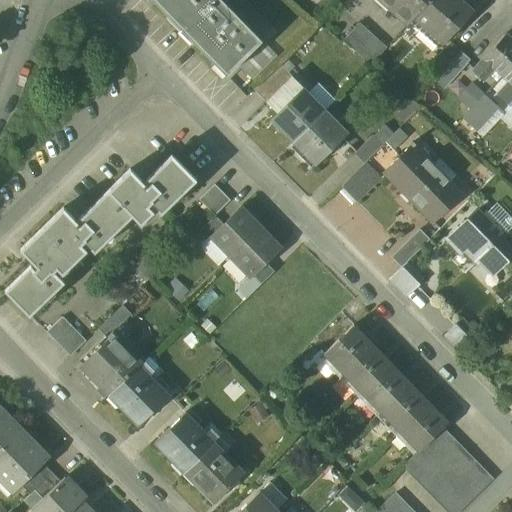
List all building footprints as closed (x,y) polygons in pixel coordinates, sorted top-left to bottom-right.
[(152,0),(182,30),(211,0),(152,0)] [(227,76),(262,42),(220,0),(211,0),(182,30),(227,76)] [(430,0),(386,0),(392,6),(389,9),(407,26),(415,19),(414,18),(430,0)] [(474,11),(461,0),(430,0),(414,18),(415,19),(444,44),(474,11)] [(386,49),(359,25),(344,41),(371,66),(386,49)] [(511,39),(506,34),(473,71),(485,82),(495,70),(502,76),(511,64),(511,39)] [(451,42),(434,61),(443,70),(461,51),(451,42)] [(461,51),(443,70),(455,80),(472,61),(461,51)] [(280,64),(255,90),(267,102),(293,77),(280,64)] [(511,102),(511,64),(502,76),(509,82),(498,94),(510,105),(511,102)] [(326,111),(293,77),(267,102),(278,113),(271,120),(293,143),(326,111)] [(484,96),(472,85),(459,98),(472,109),(483,96),(484,96)] [(493,105),(483,96),(472,109),(481,118),(493,105)] [(326,111),(293,143),(316,166),(348,133),(326,111)] [(356,151),(367,161),(373,155),(388,169),(401,155),(394,148),(404,137),(386,120),(356,151)] [(457,195),(430,167),(433,164),(415,146),(403,158),(406,161),(389,178),(403,193),(404,192),(432,220),(457,195)] [(142,193),(151,202),(162,213),(196,180),(172,156),(147,180),(151,184),(148,187),(142,193)] [(366,163),(341,187),(357,203),(382,179),(366,163)] [(142,193),(148,187),(131,170),(80,219),(84,223),(81,226),(75,231),(84,241),(95,252),(133,215),(141,224),(153,212),(147,206),(151,202),(142,193)] [(215,185),(199,200),(215,216),(230,201),(215,185)] [(75,231),(81,226),(64,208),(21,250),(38,268),(35,271),(31,267),(6,291),(29,315),(63,282),(53,271),(57,268),(63,274),(86,251),(81,245),(84,241),(75,231)] [(223,225),(212,236),(230,255),(259,227),(240,208),(223,225)] [(505,235),(485,214),(482,217),(480,215),(477,211),(448,239),(460,252),(462,250),(461,250),(463,248),(469,255),(470,255),(477,262),(479,259),(482,262),(483,262),(493,273),(500,266),(511,254),(511,250),(501,238),(502,237),(502,238),(505,235)] [(215,217),(200,232),(208,240),(212,236),(223,225),(215,217)] [(259,227),(230,255),(251,276),(280,249),(259,227)] [(424,280),(407,263),(402,267),(402,268),(390,280),(407,297),(424,280)] [(127,300),(134,309),(149,298),(143,289),(127,300)] [(124,305),(99,329),(108,338),(115,330),(133,313),(124,305)] [(86,341),(63,317),(47,333),(70,357),(86,341)] [(461,319),(444,336),(459,350),(476,334),(461,319)] [(339,371),(369,341),(353,325),(323,354),(339,371)] [(143,362),(115,333),(116,332),(115,330),(108,338),(79,366),(108,396),(109,395),(140,365),(143,362)] [(355,387),(385,358),(369,341),(339,371),(355,387)] [(371,404),(401,375),(385,358),(355,387),(371,404)] [(170,395),(140,365),(109,395),(138,425),(170,395)] [(401,375),(371,404),(394,428),(425,398),(401,375)] [(425,398),(394,428),(418,452),(440,430),(448,422),(425,398)] [(0,427),(9,419),(0,409),(0,427)] [(216,443),(187,413),(156,443),(185,473),(216,443)] [(9,419),(0,427),(0,467),(29,439),(9,419)] [(418,452),(405,464),(415,475),(432,457),(450,440),(440,430),(418,452)] [(29,439),(0,467),(0,471),(17,489),(21,486),(43,464),(48,459),(29,439)] [(483,473),(450,440),(432,457),(465,491),(483,473)] [(216,443),(185,473),(214,503),(245,473),(216,443)] [(465,491),(432,457),(415,475),(451,511),(460,511),(473,499),(465,491)] [(43,464),(21,486),(30,495),(34,490),(52,473),(43,464)] [(52,473),(34,490),(43,500),(61,482),(52,473)] [(483,473),(465,491),(473,499),(491,482),(483,473)] [(43,500),(33,510),(34,511),(70,511),(81,503),(85,498),(65,478),(61,482),(43,500)] [(260,491),(238,511),(279,511),(280,511),(260,491)] [(413,511),(395,494),(377,511),(378,511),(413,511)] [(70,511),(89,511),(81,503),(70,511)] [(369,503),(359,511),(376,511),(377,511),(369,503)]
